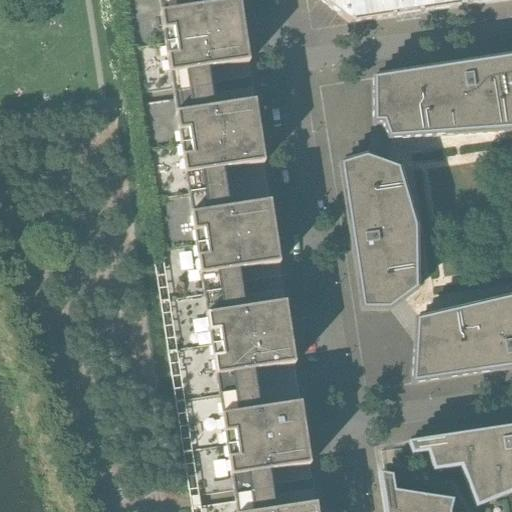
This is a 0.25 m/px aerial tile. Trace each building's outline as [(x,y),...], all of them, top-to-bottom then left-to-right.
[(199,9),(197,0),(158,0),(160,14),(199,9)] [(317,0),(351,25),(395,18),(394,14),(418,10),(419,14),(423,14),(422,10),(489,0),(317,0)] [(249,64),(246,42),(236,43),(233,26),(243,24),(240,2),(199,9),(160,14),(170,76),(207,71),(249,64)] [(511,369),(511,59),(374,81),(374,125),(383,124),(389,140),(511,131),(511,299),(417,322),(413,384),(511,369)] [(210,91),(207,71),(170,76),(173,96),(176,114),(213,109),(210,91)] [(264,164),(261,142),(251,144),(248,126),(258,125),(255,103),(213,109),(176,114),(185,177),(222,171),(264,164)] [(362,311),(389,311),(416,290),(415,229),(398,171),(366,159),(341,167),(362,311)] [(228,210),(222,171),(185,177),(191,215),(228,210)] [(280,265),(276,243),(266,244),(264,227),(274,225),(270,203),(228,210),(191,215),(200,277),(237,271),(280,265)] [(243,310),(237,271),(200,277),(206,316),(243,310)] [(295,366),(292,343),(282,345),(279,327),(289,326),(286,304),(243,310),(206,316),(216,378),(252,372),(295,366)] [(258,411),(252,372),(216,378),(222,416),(258,411)] [(310,466),(307,444),(297,446),(294,428),(304,427),(301,404),(258,411),(222,416),(231,478),(267,473),(310,466)] [(511,428),(424,442),(408,444),(412,456),(428,453),(430,461),(456,470),(477,508),(510,494),(511,493),(511,428)] [(270,493),(267,473),(231,478),(234,499),(236,511),(269,511),(273,511),(270,493)] [(450,511),(453,502),(395,493),(392,480),(381,482),(385,511),(450,511)]
